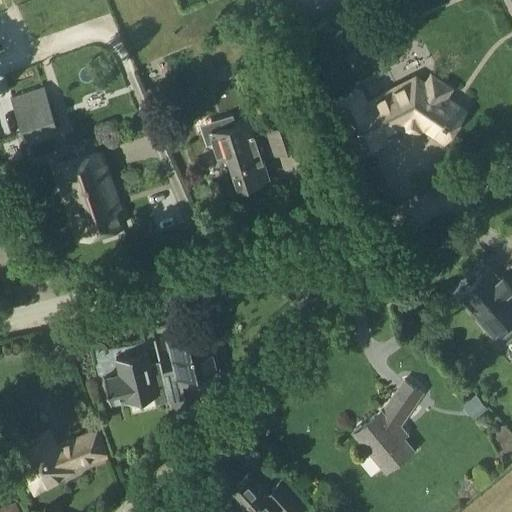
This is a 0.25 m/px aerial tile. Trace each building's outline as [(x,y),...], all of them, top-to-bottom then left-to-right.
[(275,14),(260,22),(272,45),(286,38),(275,14)] [(466,116),(441,98),(448,88),(427,73),(420,83),(411,75),(402,80),(394,65),(379,73),(378,70),(352,84),(354,89),(327,103),(351,150),(398,126),(397,131),(416,131),(416,127),(448,146),(466,116)] [(42,87),(10,97),(24,140),(56,129),(42,87)] [(248,117),(208,130),(216,157),(226,154),(236,186),(267,177),(261,157),(298,145),(290,118),(253,130),(248,117)] [(100,150),(53,165),(77,239),(124,223),(100,150)] [(510,288),(501,278),(498,280),(488,268),(457,294),(477,317),(478,318),(491,333),(503,323),(511,332),(511,295),(507,291),(510,288)] [(338,293),(322,275),(303,292),(318,309),(319,310),(338,293)] [(174,369),(162,372),(169,401),(182,398),(178,383),(195,385),(203,383),(218,373),(217,368),(218,368),(208,326),(166,335),(174,369)] [(119,374),(103,377),(109,403),(125,399),(125,402),(156,395),(156,392),(166,389),(160,364),(150,367),(146,349),(115,357),(119,374)] [(380,411),(354,432),(385,471),(412,449),(402,437),(406,433),(399,424),(421,392),(403,380),(381,412),(380,411)] [(480,393),(466,404),(477,417),(490,406),(480,393)] [(48,432),(11,453),(26,479),(36,473),(44,486),(71,471),(68,467),(90,459),(92,464),(106,458),(96,431),(82,436),(84,440),(58,450),(48,432)] [(252,471),(227,493),(243,511),(274,511),(278,509),(280,511),(297,511),(302,508),(279,482),(269,490),(252,471)]
